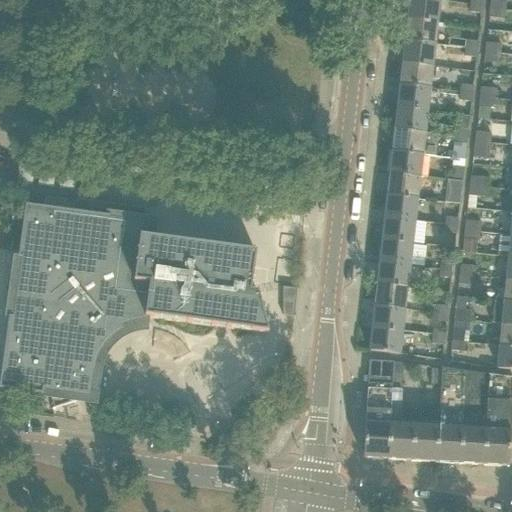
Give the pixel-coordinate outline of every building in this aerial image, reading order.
[(435,0),(409,0),(408,19),(437,23),(439,0),(435,0)] [(499,0),(490,0),(489,8),(505,9),(506,1),(499,0)] [(482,5),(470,4),(469,12),(481,14),(482,5)] [(505,9),(489,8),(488,18),(504,20),(505,9)] [(408,19),(405,41),(434,45),(437,23),(408,19)] [(405,41),(402,63),(432,67),(434,45),(405,41)] [(466,41),(465,48),(477,50),(478,42),(466,41)] [(485,43),(484,52),(500,54),(501,45),(485,43)] [(477,50),(465,48),(464,57),(476,58),(477,50)] [(500,54),(484,52),(483,62),(499,64),(500,54)] [(402,63),(400,86),(429,89),(432,67),(402,63)] [(461,85),(460,93),(472,94),(473,87),(461,85)] [(400,86),(397,108),(426,111),(429,89),(400,86)] [(480,88),(479,97),(495,98),(496,90),(480,88)] [(472,94),(460,93),(459,101),(471,102),(472,94)] [(495,98),(479,97),(478,107),(494,109),(495,98)] [(397,108),(395,130),(424,133),(426,111),(397,108)] [(456,129),(455,137),(467,138),(468,130),(456,129)] [(395,130),(392,152),(421,155),(435,157),(436,147),(432,147),(433,134),(424,133),(395,130)] [(476,132),(475,142),(489,144),(491,134),(476,132)] [(455,137),(454,144),(466,146),(467,138),(455,137)] [(475,142),(473,158),(488,160),(489,144),(475,142)] [(392,152),(390,174),(419,177),(421,155),(392,152)] [(451,167),(450,181),(462,182),(463,168),(451,167)] [(390,174),(387,196),(416,200),(419,177),(390,174)] [(470,177),(469,186),(485,187),(486,179),(470,177)] [(447,181),(446,190),(461,192),(462,182),(450,181),(447,181)] [(485,187),(469,186),(468,196),(483,198),(485,187)] [(294,199),(305,200),(307,188),(295,187),(294,199)] [(387,196),(384,218),(413,222),(416,200),(387,196)] [(0,377),(0,389),(41,395),(42,395),(42,390),(49,390),(51,400),(53,409),(72,403),(95,396),(94,393),(92,386),(92,379),(92,372),(94,364),(96,358),(99,351),(105,344),(110,338),(115,334),(122,330),(130,327),(128,323),(132,322),(141,320),(146,320),(146,318),(149,318),(267,334),(257,291),(256,291),(256,294),(250,293),(255,253),(155,239),(148,239),(141,238),(144,218),(145,209),(78,200),(76,200),(74,212),(42,208),(25,206),(21,234),(18,258),(18,259),(20,259),(19,265),(18,264),(16,268),(13,273),(12,278),(9,288),(9,298),(10,308),(11,312),(13,312),(12,318),(8,318),(8,319),(0,377)] [(384,218),(382,240),(411,244),(413,222),(384,218)] [(446,218),(445,225),(457,227),(458,219),(446,218)] [(465,222),(464,230),(480,232),(481,223),(465,222)] [(457,227),(445,225),(444,234),(456,235),(457,227)] [(464,230),(462,254),(474,255),(476,242),(478,242),(480,232),(464,230)] [(382,240),(379,263),(408,266),(411,244),(382,240)] [(441,262),(440,270),(452,271),(453,264),(441,262)] [(379,263),(377,285),(406,288),(408,266),(379,263)] [(460,266),(459,275),(475,277),(476,268),(460,266)] [(452,271),(440,270),(439,278),(451,279),(452,271)] [(475,277),(459,275),(458,285),(473,287),(475,277)] [(377,285),(374,307),(403,310),(406,288),(377,285)] [(282,288),(282,301),(295,303),(296,290),(282,288)] [(282,301),(282,316),(293,317),(295,303),(282,301)] [(494,301),(492,324),(501,325),(511,325),(511,303),(504,302),(494,301)] [(427,306),(426,313),(435,314),(447,315),(448,308),(436,307),(427,306)] [(374,307),(371,329),(400,332),(403,310),(374,307)] [(455,311),(454,320),(470,321),(471,313),(455,311)] [(447,315),(435,314),(434,322),(446,324),(447,315)] [(470,321),(454,320),(453,330),(468,332),(470,321)] [(511,325),(501,325),(499,347),(511,348),(511,325)] [(400,332),(371,329),(369,352),(398,355),(400,332)] [(444,337),(433,336),(432,344),(443,346),(444,337)] [(451,342),(450,352),(463,353),(464,344),(451,342)] [(511,348),(499,347),(497,370),(511,371),(511,348)] [(362,459),(508,468),(511,404),(511,378),(465,373),(462,431),(438,430),(440,412),(398,409),(397,427),(389,426),(391,389),(392,380),(393,363),(368,362),(362,459)] [(392,380),(391,389),(400,390),(401,381),(402,364),(393,363),(392,380)] [(430,385),(440,385),(441,370),(430,370),(430,385)] [(440,412),(438,430),(462,431),(465,373),(441,370),(440,385),(440,412)]
